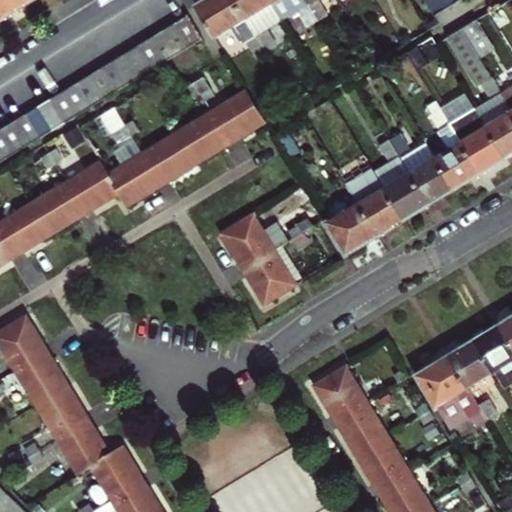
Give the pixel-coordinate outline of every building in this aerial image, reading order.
[(0,0),(0,5),(6,16),(19,8),(32,0),(0,0)] [(254,57),(264,51),(233,0),(204,0),(194,7),(212,36),(227,27),(240,46),(245,43),(254,57)] [(233,0),(264,51),(275,44),(265,29),(280,19),(268,0),(233,0)] [(268,0),(280,19),(296,10),(306,26),(315,19),(303,0),(268,0)] [(303,0),(315,19),(326,13),(318,0),(303,0)] [(422,0),(432,17),(449,6),(444,0),(422,0)] [(187,14),(174,22),(190,48),(204,41),(187,14)] [(494,49),(477,20),(463,29),(480,58),(494,49)] [(174,22),(161,30),(178,56),(190,48),(174,22)] [(477,108),(506,157),(511,153),(511,110),(502,93),(480,58),(463,29),(449,38),(478,85),(482,82),(492,99),(477,108)] [(178,56),(161,30),(149,37),(165,64),(178,56)] [(149,37),(137,45),(153,71),(165,64),(149,37)] [(137,45),(124,52),(140,79),(153,71),(137,45)] [(124,52),(112,60),(128,86),(135,82),(140,79),(124,52)] [(100,67),(116,94),(128,86),(112,60),(100,67)] [(100,67),(87,75),(103,101),(116,94),(100,67)] [(75,82),(91,109),(103,101),(87,75),(75,82)] [(210,86),(204,75),(193,81),(205,100),(209,98),(204,90),(208,87),(210,86)] [(75,82),(62,90),(78,116),(91,109),(75,82)] [(511,86),(502,93),(511,110),(511,86)] [(214,95),(208,87),(204,90),(209,98),(214,95)] [(245,88),(210,109),(231,141),(239,136),(265,120),(245,88)] [(50,98),(65,124),(78,116),(62,90),(50,98)] [(50,98),(37,106),(52,132),(65,124),(50,98)] [(451,102),(441,108),(481,173),(494,165),(506,157),(477,108),(461,118),(451,102)] [(25,113),(41,139),(52,132),(37,106),(25,113)] [(436,156),(455,188),(467,181),(481,173),(441,108),(432,114),(441,130),(439,131),(449,147),(436,156)] [(210,109),(176,130),(197,162),(223,146),(231,141),(210,109)] [(25,113),(12,121),(28,147),(41,139),(25,113)] [(135,116),(124,123),(132,135),(143,128),(135,116)] [(0,127),(0,128),(16,155),(28,147),(12,121),(0,127)] [(122,142),(132,135),(124,123),(114,129),(122,142)] [(0,128),(0,157),(3,162),(16,155),(0,128)] [(380,146),(390,140),(383,128),(373,134),(380,146)] [(169,179),(197,162),(176,130),(142,151),(162,183),(169,179)] [(400,134),(390,140),(399,155),(409,149),(400,134)] [(377,176),(404,220),(416,213),(430,204),(402,159),(399,155),(390,140),(380,146),(393,166),(377,176)] [(443,196),(455,188),(436,156),(428,143),(402,159),(430,204),(443,196)] [(338,147),(328,153),(348,186),(358,180),(338,147)] [(58,148),(49,154),(55,164),(65,158),(58,148)] [(156,187),(162,183),(142,151),(108,172),(120,193),(128,205),(156,187)] [(44,171),(55,164),(49,154),(38,161),(44,171)] [(100,160),(66,182),(85,214),(92,210),(120,193),(108,172),(100,160)] [(348,186),(358,202),(379,236),(393,227),(404,220),(377,176),(374,170),(358,180),(348,186)] [(66,182),(31,202),(51,235),(79,218),(85,214),(66,182)] [(31,202),(0,221),(0,227),(17,256),(24,251),(51,235),(31,202)] [(379,236),(358,202),(327,221),(347,254),(363,245),(379,236)] [(239,262),(243,268),(275,249),(253,213),(221,233),(239,262)] [(301,233),(310,228),(303,217),(284,228),(291,239),(301,233)] [(0,227),(0,266),(11,260),(17,256),(0,227)] [(301,233),(291,239),(298,250),(308,244),(301,233)] [(281,246),(275,249),(298,285),(303,282),(281,246)] [(265,305),(298,285),(275,249),(243,268),(246,275),(265,305)] [(26,316),(0,331),(0,354),(12,373),(48,352),(43,344),(26,316)] [(511,316),(499,325),(511,345),(511,316)] [(504,388),(511,382),(511,345),(499,325),(484,334),(473,340),(493,373),(499,381),(504,388)] [(468,388),(493,373),(473,340),(462,347),(448,356),(468,388)] [(33,407),(69,386),(51,357),(48,352),(12,373),(33,407)] [(468,388),(448,356),(432,365),(417,374),(437,407),(468,388)] [(368,403),(346,367),(315,387),(333,416),(337,423),(368,403)] [(391,375),(397,385),(410,377),(404,368),(391,375)] [(12,373),(1,379),(12,397),(22,391),(12,373)] [(474,397),(499,381),(493,373),(468,388),(474,397)] [(69,386),(33,407),(54,441),(90,420),(86,413),(69,386)] [(490,396),(478,403),(488,418),(499,412),(490,396)] [(389,437),(368,403),(337,423),(341,429),(357,456),(389,437)] [(414,410),(419,418),(431,411),(426,403),(414,410)] [(477,425),(488,418),(478,403),(468,410),(477,425)] [(431,411),(419,418),(424,427),(436,419),(431,411)] [(54,441),(76,476),(89,467),(111,455),(95,427),(90,420),(54,441)] [(410,471),(389,437),(357,456),(373,484),(378,491),(410,471)] [(20,447),(26,458),(37,452),(30,441),(20,447)] [(111,455),(89,467),(111,502),(143,482),(138,473),(122,448),(111,455)] [(37,452),(26,458),(33,469),(43,463),(37,452)] [(436,491),(419,465),(410,471),(427,497),(436,491)] [(410,471),(378,491),(382,498),(390,511),(419,511),(431,505),(427,497),(410,471)] [(474,478),(469,471),(457,478),(461,486),(474,478)] [(474,478),(461,486),(467,495),(479,487),(474,478)] [(161,511),(147,488),(143,482),(111,502),(94,511),(161,511)] [(5,493),(0,497),(0,511),(6,511),(15,504),(5,493)] [(92,511),(87,502),(76,508),(78,511),(92,511)]
